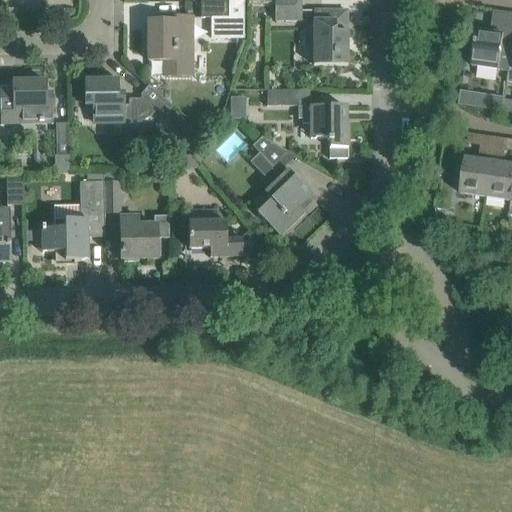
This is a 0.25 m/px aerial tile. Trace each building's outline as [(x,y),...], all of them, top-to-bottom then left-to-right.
[(247,0),(248,5),(275,6),(275,22),(300,22),(300,0),(247,0)] [(229,2),(200,2),(201,19),(211,19),(211,39),(243,39),(243,1),(229,2)] [(472,67),(508,72),(507,82),(511,47),(511,14),(494,11),(490,33),(477,31),(472,67)] [(313,67),(347,67),(347,12),(313,12),(313,67)] [(192,77),(192,18),(174,18),(174,22),(148,22),(148,62),(165,62),(165,77),(192,77)] [(118,80),(84,81),(84,101),(84,106),(93,106),(93,121),(124,120),(128,120),(129,122),(130,122),(130,125),(135,125),(150,118),(153,114),(157,110),(164,117),(172,107),(171,106),(164,100),(149,86),(140,96),(142,98),(139,101),(138,100),(128,104),(128,106),(124,106),(124,100),(118,100),(118,92),(118,80)] [(12,88),(1,88),(1,115),(21,114),(21,121),(52,121),(52,101),(46,101),(46,93),(46,82),(12,82),(12,88)] [(329,142),(329,160),(347,160),(347,124),(346,124),(345,107),(310,108),(310,92),(267,91),(266,107),(297,107),(298,120),(302,120),(302,124),(310,124),(310,140),(327,140),(327,142),(329,142)] [(68,125),(56,125),(56,157),(54,157),(55,167),(56,167),(56,175),(69,175),(68,125)] [(272,168),(288,153),(261,138),(252,147),(259,155),(263,158),(272,168)] [(482,141),(479,161),(465,159),(460,194),(485,198),(493,142),(482,141)] [(507,144),(493,142),(485,198),(510,202),(511,190),(511,165),(504,164),(507,144)] [(189,156),(172,160),(172,174),(199,169),(189,156)] [(273,186),(264,194),(270,200),(256,213),(279,237),(302,214),(297,209),(311,196),(288,172),(286,174),(279,167),(267,179),(273,186)] [(104,174),(103,175),(104,215),(120,215),(120,174),(104,174)] [(41,234),(27,234),(27,242),(41,242),(42,254),(54,253),(54,262),(88,261),(87,239),(104,239),(104,215),(103,175),(85,175),(85,181),(80,181),(80,221),(54,222),(54,230),(41,230),(41,234)] [(7,206),(24,206),(23,176),(6,176),(7,206)] [(0,263),(9,263),(8,211),(0,211),(0,263)] [(237,241),(237,232),(225,232),(225,223),(216,212),(187,213),(188,250),(209,250),(209,259),(242,258),(241,241),(237,241)] [(156,240),(169,240),(168,217),(154,217),(153,226),(138,226),(138,218),(120,218),(121,260),(157,260),(156,240)]
